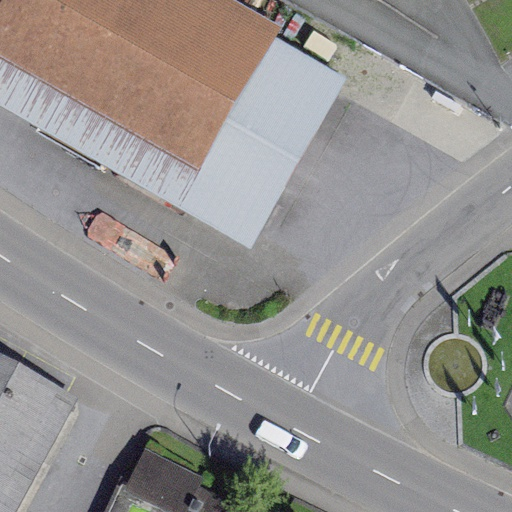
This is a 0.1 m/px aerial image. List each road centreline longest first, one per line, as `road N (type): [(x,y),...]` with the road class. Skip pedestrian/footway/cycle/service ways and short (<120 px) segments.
road 1 (primary): [(290,430),(88,315),(0,254)]
road 2 (residential): [(511,190),(339,340),(290,430)]
road 3 (primary): [(454,511),(290,430)]
